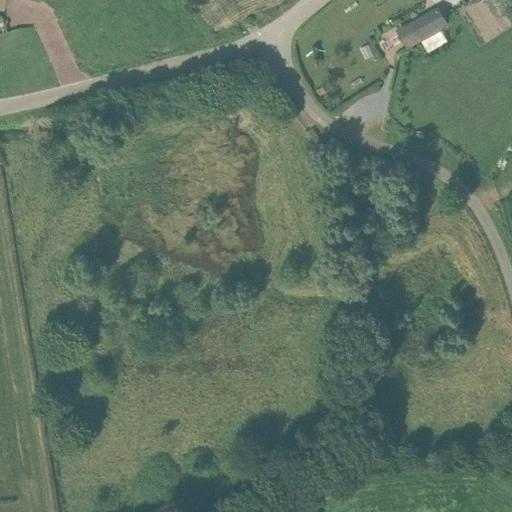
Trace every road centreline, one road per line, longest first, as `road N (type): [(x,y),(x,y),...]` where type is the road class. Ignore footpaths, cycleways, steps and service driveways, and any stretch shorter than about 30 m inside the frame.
road 1 (unclassified): [(511,289),(470,199),(422,164),(317,114),(264,37)]
road 2 (unclassified): [(0,110),(264,37)]
